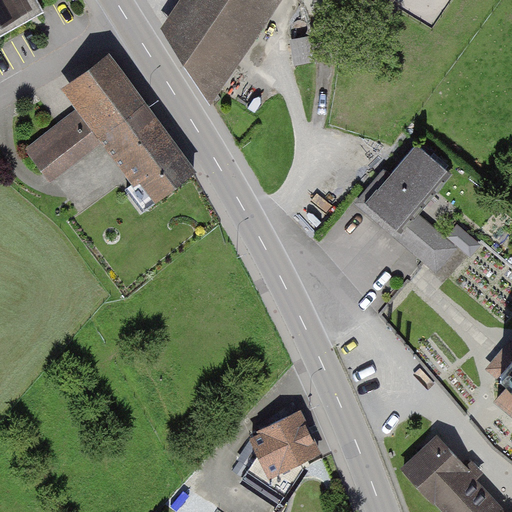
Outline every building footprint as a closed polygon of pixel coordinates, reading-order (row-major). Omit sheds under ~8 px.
[(0,0),(0,21),(26,7),(22,0),(0,0)] [(210,98),(269,0),(195,0),(173,37),(210,98)] [(312,42),(293,45),(296,63),(315,59),(312,42)] [(109,59),(72,86),(88,107),(33,148),(53,174),(108,132),(143,178),(128,189),(144,210),(197,170),(146,103),(144,104),(109,59)] [(420,139),(367,202),(403,233),(399,238),(426,261),(446,238),(415,212),(453,166),(420,139)] [(478,244),(459,227),(450,236),(470,254),(478,244)] [(511,383),(498,399),(511,410),(511,359),(499,374),(511,383)] [(301,461),(320,452),(299,411),(262,429),(263,434),(255,439),(241,459),(252,466),(244,478),(281,502),(304,468),(301,461)] [(404,469),(433,500),(437,497),(450,511),(501,511),(476,484),(480,480),(440,436),(404,469)]
